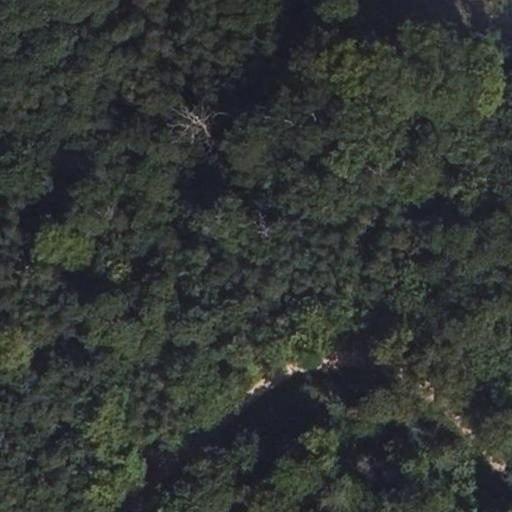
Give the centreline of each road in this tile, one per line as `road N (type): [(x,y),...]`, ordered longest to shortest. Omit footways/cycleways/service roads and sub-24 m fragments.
road 1 (track): [(511,480),(427,389),(377,362),(314,362),(259,388),(169,467)]
road 2 (track): [(169,467),(16,396),(0,378)]
